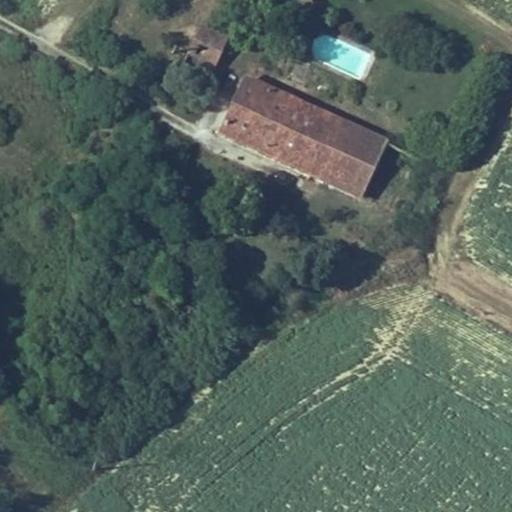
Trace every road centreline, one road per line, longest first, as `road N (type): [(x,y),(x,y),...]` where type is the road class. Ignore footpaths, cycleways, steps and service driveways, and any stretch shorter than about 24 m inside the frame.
road 1 (track): [(511,86),(439,221),(444,267),(511,307)]
road 2 (track): [(233,140),(0,11)]
